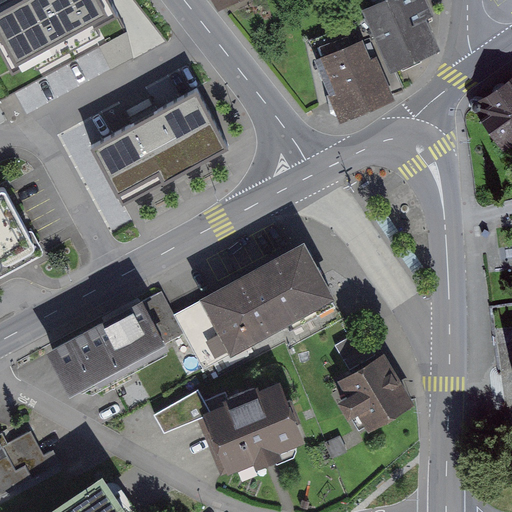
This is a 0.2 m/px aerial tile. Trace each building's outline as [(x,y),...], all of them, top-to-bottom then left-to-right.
[(0,0),(0,47),(13,71),(118,15),(109,0),(0,0)] [(384,0),(376,4),(406,68),(447,49),(431,14),(442,9),(437,0),(384,0)] [(321,57),(343,113),(389,95),(374,58),(368,60),(361,42),(321,57)] [(511,78),(477,103),(503,142),(511,136),(511,78)] [(230,147),(197,86),(91,144),(123,204),(230,147)] [(0,190),(0,270),(34,253),(0,190)] [(199,293),(230,351),(335,293),(304,236),(199,293)] [(62,345),(89,393),(193,335),(166,287),(62,345)] [(341,383),(368,424),(406,400),(379,359),(341,383)] [(208,413),(229,467),(300,440),(279,386),(208,413)] [(0,441),(0,485),(4,492),(53,464),(32,426),(1,443),(0,441)] [(130,511),(103,472),(40,511),(130,511)]
